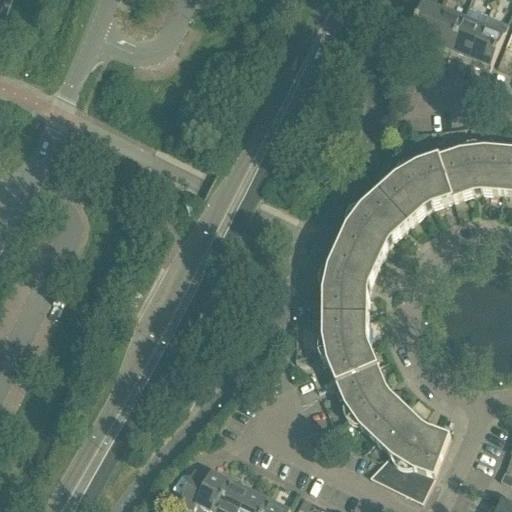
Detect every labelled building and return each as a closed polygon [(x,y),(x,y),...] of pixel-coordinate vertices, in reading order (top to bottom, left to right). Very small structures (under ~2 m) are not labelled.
[(448,7),(444,6),(441,13),(424,6),(408,44),(424,50),(426,45),(431,48),(445,15),(448,7)] [(449,60),(465,23),(445,15),(431,48),(436,50),(435,54),(449,60)] [(475,71),(490,77),(492,72),(493,71),(501,49),(505,39),(509,30),(489,22),(488,24),(485,31),(469,68),(475,71)] [(465,23),(449,60),(464,66),(469,68),(485,31),(465,23)] [(507,77),(511,65),(511,53),(507,52),(498,73),(507,77)] [(461,156),(441,163),(455,206),(461,205),(476,199),(479,199),(482,199),(490,199),(505,201),(509,155),(486,153),(474,155),(461,156)] [(397,183),(381,198),(412,232),(416,228),(428,217),(430,216),(433,214),(439,212),(455,206),(441,163),(436,165),(418,171),(408,177),(397,183)] [(340,253),(339,254),(381,273),(381,272),(386,263),(387,260),(390,253),(392,250),(394,248),(401,241),(412,232),(381,198),(363,214),(357,222),(352,230),(348,234),(344,244),(340,253)] [(324,320),(324,322),(370,323),(370,314),(370,300),(371,297),(371,294),(373,290),(374,287),(376,285),(380,274),(381,274),(381,273),(339,254),(339,255),(339,256),(334,266),(330,275),(329,280),(328,284),(327,290),(325,299),(324,320)] [(324,322),(324,345),(326,357),(329,369),(338,390),(338,391),(380,373),(379,371),(371,352),(370,349),(370,331),(370,323),(324,322)] [(380,373),(338,391),(346,411),(353,421),(360,432),(377,448),(408,415),(391,399),(390,396),(385,386),(380,373)] [(392,462),(371,483),(398,497),(421,508),(424,509),(434,489),(452,442),(436,436),(429,433),(424,430),(408,415),(377,448),(392,462)] [(194,477),(179,509),(184,511),(188,511),(203,482),(194,477)] [(224,483),(212,477),(209,484),(203,482),(188,511),(194,511),(197,509),(202,511),(220,511),(231,489),(223,485),(224,483)] [(511,491),(511,480),(506,477),(501,486),(507,489),(511,491)] [(244,511),(252,496),(241,491),(240,493),(231,489),(220,511),(244,511)] [(268,511),(270,508),(262,504),(263,502),(252,496),(244,511),(268,511)]
